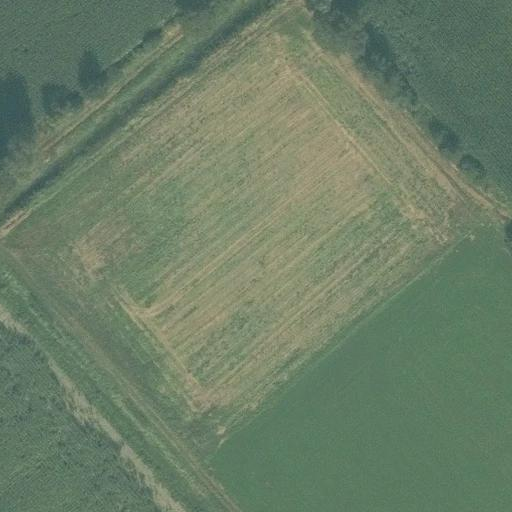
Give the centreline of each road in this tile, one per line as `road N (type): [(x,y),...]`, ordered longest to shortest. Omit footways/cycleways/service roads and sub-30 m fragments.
road 1 (track): [(0,186),(239,0)]
road 2 (track): [(314,0),(511,227)]
